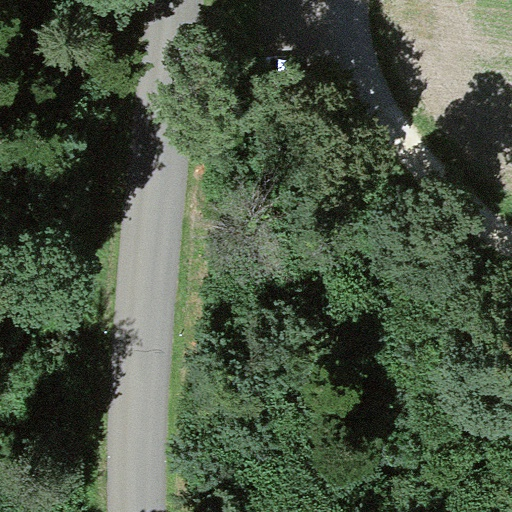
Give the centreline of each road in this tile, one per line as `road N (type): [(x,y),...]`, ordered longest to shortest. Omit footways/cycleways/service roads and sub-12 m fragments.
road 1 (tertiary): [(137,511),(149,259),(177,0)]
road 2 (unclassified): [(352,0),(361,63),(396,139),(506,246)]
